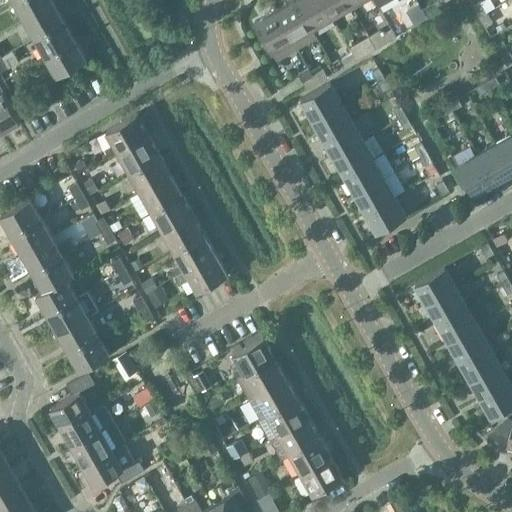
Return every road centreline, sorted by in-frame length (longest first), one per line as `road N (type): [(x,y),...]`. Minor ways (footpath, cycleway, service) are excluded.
road 1 (unclassified): [(350,294),(214,54)]
road 2 (residential): [(71,511),(18,418),(26,384),(0,338)]
road 3 (residential): [(350,294),(511,201)]
road 4 (unclassified): [(438,444),(350,294)]
road 5 (residential): [(141,88),(0,174)]
road 6 (residential): [(326,511),(438,444)]
